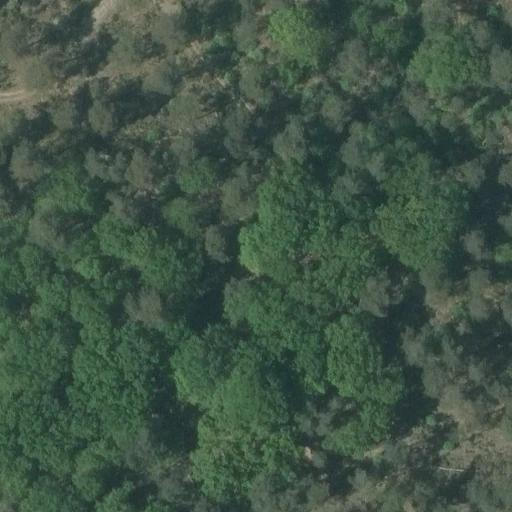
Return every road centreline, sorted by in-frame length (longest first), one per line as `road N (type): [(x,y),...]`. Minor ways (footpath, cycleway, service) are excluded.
road 1 (track): [(169,0),(194,14),(253,88),(327,134),(405,250),(471,308),(511,321)]
road 2 (track): [(0,88),(26,88),(59,68),(99,0)]
